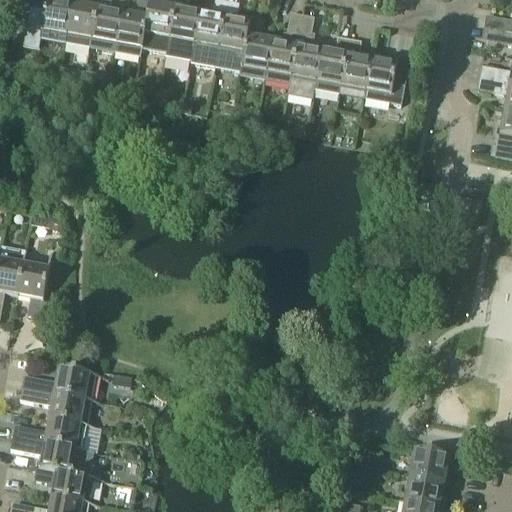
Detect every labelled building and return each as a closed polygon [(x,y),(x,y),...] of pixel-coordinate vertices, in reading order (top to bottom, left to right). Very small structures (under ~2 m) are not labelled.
[(0,0),(0,7),(15,10),(17,1),(17,0),(21,0),(29,1),(30,0),(0,0)] [(13,20),(30,23),(25,51),(39,53),(41,43),(64,48),(72,10),(61,8),(61,2),(50,0),(30,0),(29,1),(21,0),(17,0),(17,1),(15,10),(13,20)] [(90,53),(100,0),(88,0),(87,12),(72,10),(64,48),(90,53)] [(100,0),(90,53),(115,57),(122,19),(110,17),(112,0),(100,0)] [(166,58),(177,0),(166,0),(164,11),(150,8),(143,48),(142,53),(166,58)] [(187,15),(189,0),(177,0),(166,58),(166,61),(191,66),(193,57),(200,18),(187,15)] [(200,18),(193,57),(191,69),(215,73),(218,62),(228,7),(218,5),(215,20),(200,18)] [(140,62),(142,53),(143,48),(150,8),(139,6),(137,21),(122,19),(115,57),(140,62)] [(215,73),(240,78),(243,66),(250,27),(237,24),(240,9),(228,7),(218,62),(215,73)] [(292,18),(285,49),(272,47),(265,86),(289,90),(303,20),(292,18)] [(303,20),(289,90),(288,100),(312,105),(314,95),(321,56),(308,54),(314,22),(303,20)] [(511,27),(504,26),(502,38),(511,39),(511,27)] [(258,44),(261,29),(250,27),(243,66),(240,78),(240,81),(265,86),(272,47),(258,44)] [(500,49),(511,51),(511,39),(502,38),(500,49)] [(337,43),(334,59),(321,56),(314,95),(339,100),(349,45),(337,43)] [(349,45),(339,100),(364,104),(371,66),(357,63),(360,47),(349,45)] [(385,62),(384,68),(371,66),(364,104),(400,111),(408,67),(385,62)] [(511,72),(511,79),(479,73),(477,84),(511,90),(511,72)] [(415,77),(413,89),(425,92),(427,80),(415,77)] [(511,90),(477,84),(475,96),(506,102),(504,115),(511,116),(511,90)] [(168,97),(165,113),(179,116),(182,100),(168,97)] [(226,109),(224,118),(232,119),(234,110),(226,109)] [(511,116),(504,115),(502,128),(496,127),(491,151),(489,163),(511,167),(511,116)] [(53,225),(52,233),(61,234),(63,235),(64,227),(53,225)] [(0,317),(3,300),(17,302),(24,265),(25,256),(0,252),(0,254),(0,317)] [(48,268),(47,270),(24,265),(17,302),(30,305),(27,321),(46,325),(49,308),(43,307),(52,256),(50,255),(48,268)] [(95,382),(59,375),(56,390),(25,384),(23,395),(91,408),(95,382)] [(91,408),(23,395),(21,406),(52,412),(50,425),(86,432),(91,408)] [(16,434),(14,444),(82,457),(82,456),(96,459),(101,435),(86,432),(50,425),(47,440),(16,434)] [(12,455),(43,462),(40,476),(77,483),(82,457),(14,444),(12,455)] [(414,457),(409,483),(443,490),(448,464),(414,457)] [(367,464),(355,462),(353,473),(365,475),(367,464)] [(351,484),(363,486),(365,475),(353,473),(351,484)] [(37,476),(35,487),(54,490),(52,504),(89,511),(94,486),(77,483),(40,476),(37,476)] [(443,490),(409,483),(404,508),(426,511),(441,511),(444,499),(441,499),(443,490)]
